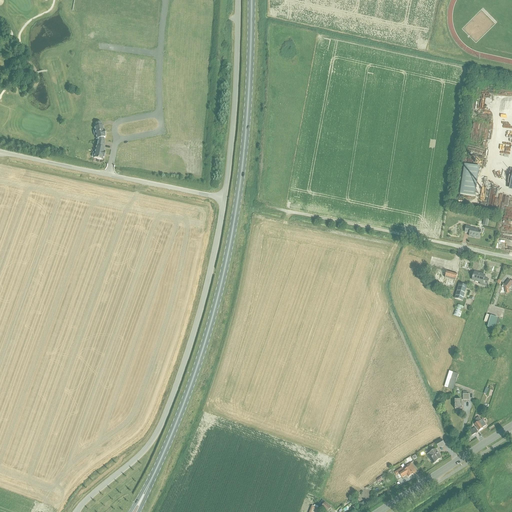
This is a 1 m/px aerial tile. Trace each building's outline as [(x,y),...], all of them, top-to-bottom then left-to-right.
[(94,135),(95,135),(96,140),(97,139),(97,142),(104,140),(103,138),(105,138),(105,137),(104,131),(103,126),(101,126),(101,123),(94,124),(95,127),(94,128),(94,131),(93,131),(94,135)] [(93,157),(93,158),(102,160),(103,158),(104,158),(105,152),(104,152),(105,148),(103,148),(104,142),(104,140),(97,142),(96,146),(94,153),(93,153),(92,157),(93,157)] [(475,198),(480,168),(465,166),(460,195),(475,198)] [(479,238),(481,230),(471,228),(471,227),(466,226),(465,232),(469,233),(469,236),(479,238)] [(447,271),(445,278),(455,281),(457,274),(447,271)] [(473,277),(472,277),(472,278),(472,280),(480,282),(479,284),(486,286),(488,280),(484,278),(485,276),(474,272),(473,277)] [(459,285),(455,299),(461,301),(465,286),(459,285)] [(453,315),(459,318),(463,307),(457,305),(453,315)] [(497,318),(486,315),(484,321),(488,323),(487,327),(494,330),(496,323),(497,318)] [(444,387),(453,390),(458,374),(449,371),(444,387)] [(476,419),(474,424),(479,431),(483,429),(482,428),(486,425),(483,420),(481,421),(479,417),(476,419)] [(436,444),(438,448),(444,444),(441,439),(431,445),(432,446),(436,444)] [(442,459),(435,449),(429,453),(435,463),(442,459)] [(408,467),(407,467),(403,470),(402,468),(394,473),(396,475),(399,474),(402,478),(407,475),(408,477),(413,474),(412,473),(416,470),(411,463),(407,465),(408,467)] [(322,500),(319,505),(321,507),(321,508),(325,511),(327,511),(331,507),(325,502),(322,500)]
